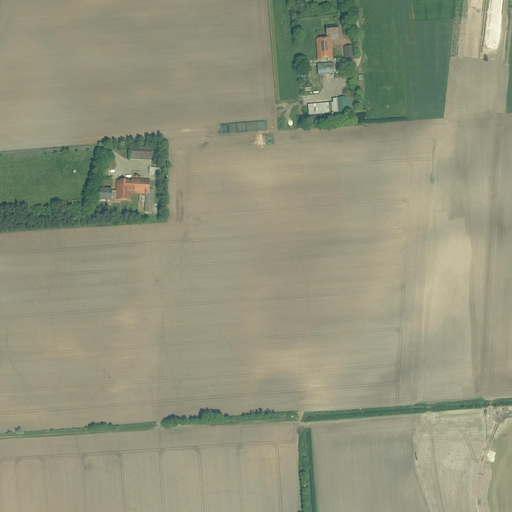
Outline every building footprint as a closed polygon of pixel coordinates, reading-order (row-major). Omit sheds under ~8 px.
[(339,36),(338,27),(326,28),(326,37),(330,36),(339,36)] [(327,39),(315,40),(317,61),(333,60),(332,39),(330,39),(330,36),(326,37),(327,39)] [(354,47),(344,48),(345,59),(355,59),(354,47)] [(333,64),(317,65),(318,76),(334,75),(333,64)] [(353,112),(351,97),(332,99),(332,103),(333,114),(353,112)] [(332,103),(308,106),(309,116),(333,114),(332,103)] [(151,150),(130,149),(130,159),(151,160),(151,158),(151,152),(151,150)] [(150,190),(150,181),(132,180),(132,182),(131,194),(146,195),(149,195),(150,190)] [(132,182),(117,181),(116,201),(131,201),(131,194),(132,182)] [(111,190),(99,190),(98,201),(111,202),(111,190)] [(145,212),(153,212),(154,190),(150,190),(149,195),(146,195),(145,212)]
